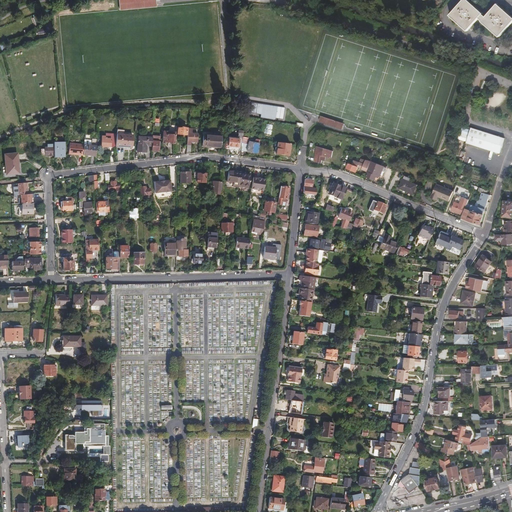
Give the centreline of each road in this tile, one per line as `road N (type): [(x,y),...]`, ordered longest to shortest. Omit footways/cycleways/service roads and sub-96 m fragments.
road 1 (residential): [(300,169),(196,157),(46,175),(49,279)]
road 2 (track): [(0,136),(62,110),(123,102),(250,99),(306,120)]
road 3 (residential): [(483,235),(443,303),(425,399),(376,511)]
road 4 (residential): [(289,274),(49,279)]
road 5 (residential): [(257,511),(289,274)]
road 6 (residential): [(483,235),(334,173),(300,169)]
road 7 (track): [(113,0),(55,14),(62,110)]
